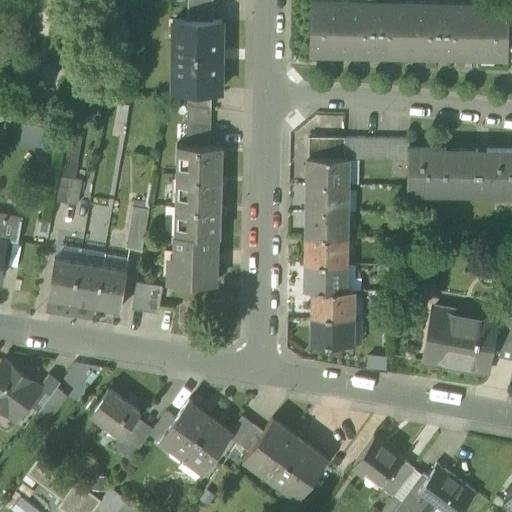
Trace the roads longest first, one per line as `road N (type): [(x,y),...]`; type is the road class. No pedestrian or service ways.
road 1 (residential): [(264,372),(267,93)]
road 2 (residential): [(264,372),(0,324)]
road 3 (residential): [(511,418),(264,372)]
road 4 (residential): [(267,93),(511,115)]
